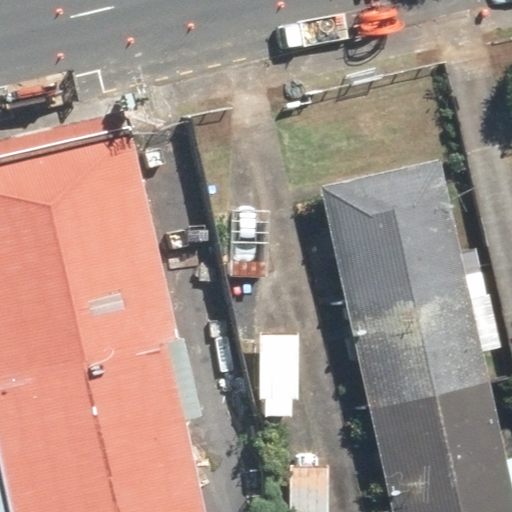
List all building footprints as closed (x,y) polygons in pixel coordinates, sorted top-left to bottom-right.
[(0,159),(0,511),(185,511),(143,343),(165,338),(112,131),(0,159)] [(505,511),(418,160),(299,190),(378,511),(505,511)] [(263,211),(218,209),(215,276),(260,278),(263,211)] [(295,335),(251,334),(248,397),(256,398),(255,417),(284,418),(284,399),(292,400),(295,335)] [(317,511),(320,466),(283,465),(280,511),(317,511)]
